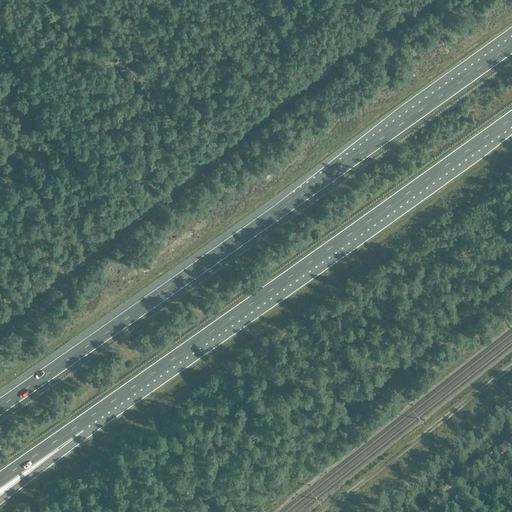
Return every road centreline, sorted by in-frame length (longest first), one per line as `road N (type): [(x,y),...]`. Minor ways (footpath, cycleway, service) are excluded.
road 1 (motorway): [(511,46),(0,407)]
road 2 (track): [(0,324),(338,59),(430,0)]
road 3 (motorway): [(78,426),(511,119)]
road 4 (track): [(325,511),(511,366)]
road 5 (track): [(377,511),(511,404)]
road 6 (track): [(63,274),(0,161)]
road 7 (track): [(511,436),(418,511)]
